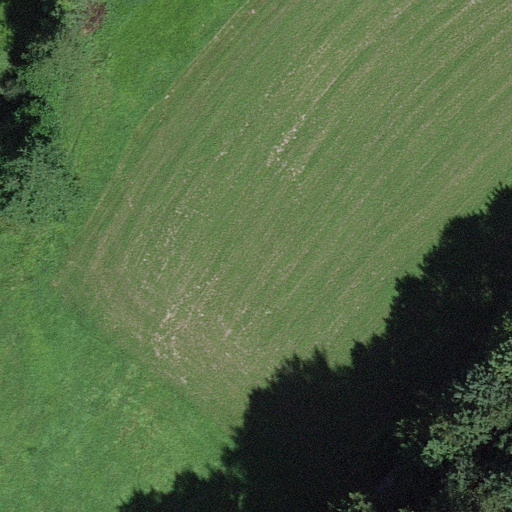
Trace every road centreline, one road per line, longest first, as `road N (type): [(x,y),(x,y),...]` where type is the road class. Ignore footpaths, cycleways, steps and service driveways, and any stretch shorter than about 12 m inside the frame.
road 1 (track): [(511,372),(358,511)]
road 2 (track): [(370,511),(511,476)]
